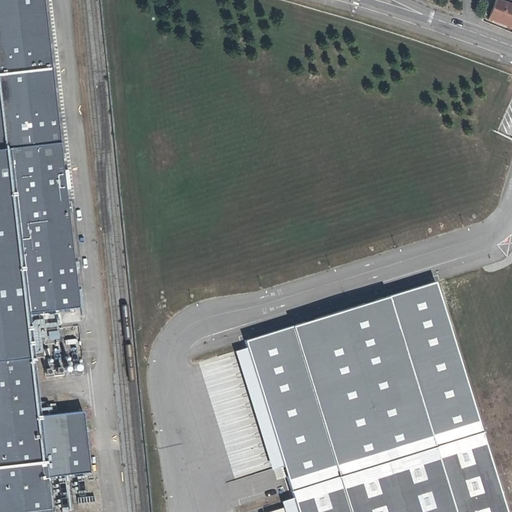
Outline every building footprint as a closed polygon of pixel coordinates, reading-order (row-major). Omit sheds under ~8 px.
[(0,0),(0,511),(52,511),(48,472),(91,468),(85,409),(40,414),(29,309),(81,304),(50,0),(0,0)] [(484,21),(511,31),(511,5),(510,5),(497,0),(494,0),(494,1),(493,0),(484,21)] [(276,468),(284,494),(478,433),(430,282),(246,340),(251,355),(203,370),(238,480),(276,468)] [(57,331),(48,331),(48,339),(57,339),(57,331)] [(284,494),(289,511),(501,511),(478,433),(284,494)]
